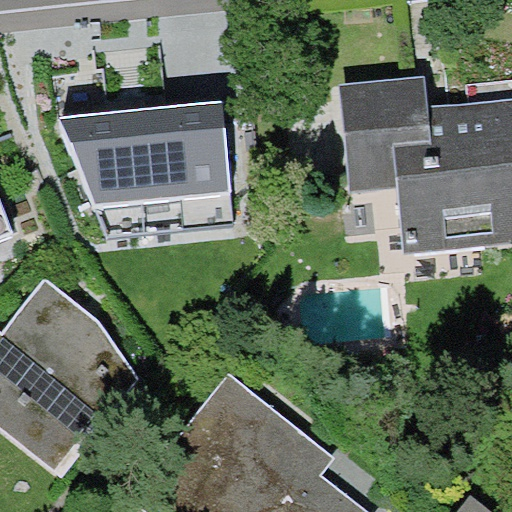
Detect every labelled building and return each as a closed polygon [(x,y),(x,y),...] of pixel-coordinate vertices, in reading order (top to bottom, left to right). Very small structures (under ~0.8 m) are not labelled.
[(424,76),(335,86),(347,193),(398,188),(405,251),(511,239),(511,101),(428,110),(424,76)] [(221,100),(60,116),(106,230),(236,223),(231,190),(221,100)] [(0,237),(13,232),(0,198),(0,237)] [(0,335),(0,432),(51,477),(141,387),(96,318),(47,281),(2,337),(0,335)] [(335,467),(229,380),(140,489),(168,511),(356,511),(322,483),(335,467)] [(493,511),(478,499),(467,511),(493,511)]
